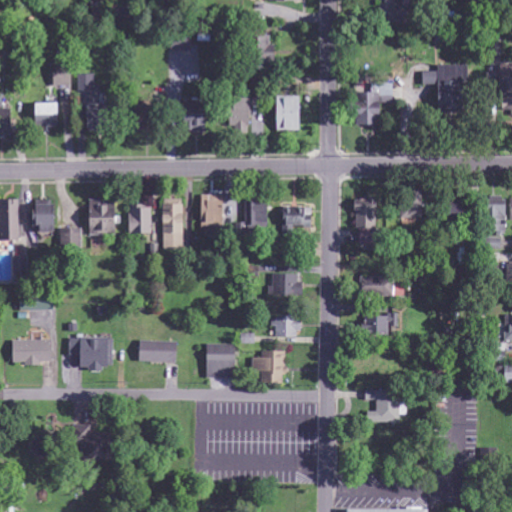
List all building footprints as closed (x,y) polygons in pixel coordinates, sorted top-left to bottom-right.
[(168,50),(191,51),(192,34),(169,33),(168,50)] [(270,37),(252,37),(253,69),(271,69),(270,37)] [(463,66),(435,66),(435,72),(420,73),(420,86),(431,86),(432,110),(452,110),(452,94),(464,94),(463,66)] [(68,67),(50,68),(51,87),(69,87),(68,67)] [(94,75),(76,75),(77,92),(94,92),(94,75)] [(391,84),(369,84),(368,94),(352,93),(352,126),(376,126),(376,101),(390,102),(391,84)] [(509,116),(511,116),(511,85),(498,85),(497,110),(509,111),(509,116)] [(272,132),(300,131),(298,96),(271,97),(272,132)] [(233,134),(249,133),(247,99),(225,100),(226,127),(233,127),(233,134)] [(30,105),(30,129),(57,128),(57,104),(30,105)] [(204,132),(204,108),(179,109),(179,133),(204,132)] [(399,219),(422,220),(422,195),(400,194),(399,219)] [(219,229),(220,196),(199,196),(198,228),(219,229)] [(504,199),(486,198),(484,232),(502,233),(504,199)] [(16,200),(0,200),(0,241),(17,241),(16,200)] [(161,250),(181,250),(182,200),(162,200),(161,250)] [(266,230),(265,200),(244,200),(245,231),(266,230)] [(354,234),(374,233),(372,200),(350,201),(350,212),(353,212),(354,234)] [(445,219),(461,220),(462,201),(446,201),(445,219)] [(29,227),(33,226),(34,234),(54,233),(53,202),(28,203),(29,227)] [(85,235),(114,235),(114,202),(85,202),(85,235)] [(126,235),(151,235),(150,207),(125,207),(126,235)] [(309,209),(279,209),(279,226),(292,226),(292,231),(309,230),(309,209)] [(79,229),(58,230),(58,250),(79,250),(79,229)] [(499,249),(499,238),(483,238),(483,250),(499,249)] [(271,297),(297,298),(298,276),(272,275),(271,297)] [(51,302),(19,301),(19,310),(51,311),(51,302)] [(396,327),(396,315),(387,315),(387,318),(362,318),(362,336),(387,336),(387,327),(396,327)] [(511,341),(511,316),(504,316),(503,342),(511,341)] [(296,338),(297,317),(270,317),(270,328),(273,329),(273,338),(296,338)] [(111,367),(111,339),(67,338),(67,356),(75,356),(75,370),(100,370),(100,367),(111,367)] [(49,364),(48,340),(9,341),(10,363),(22,363),(22,365),(49,364)] [(174,343),(137,341),(136,362),(173,364),(174,343)] [(504,345),(491,344),(490,362),(503,362),(504,345)] [(204,378),(233,378),(232,345),(204,345),(204,378)] [(282,385),(283,353),(260,352),(259,359),(251,359),(250,373),(259,373),(259,384),(282,385)] [(511,365),(494,366),(494,384),(511,383),(511,365)] [(365,422),(404,422),(404,398),(395,398),(394,391),(363,392),(363,402),(374,401),(374,412),(365,412),(365,422)] [(70,425),(71,444),(80,444),(80,462),(95,461),(94,425),(70,425)]
